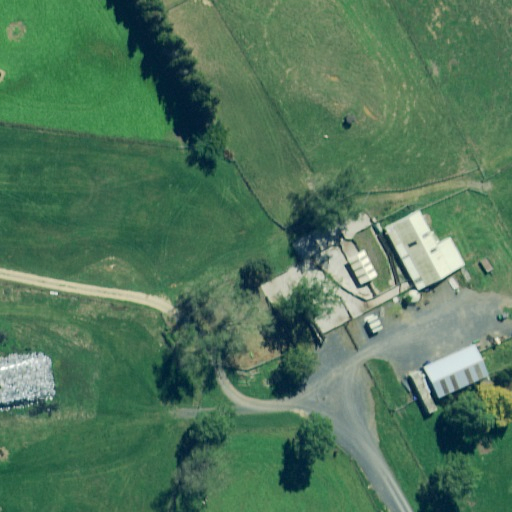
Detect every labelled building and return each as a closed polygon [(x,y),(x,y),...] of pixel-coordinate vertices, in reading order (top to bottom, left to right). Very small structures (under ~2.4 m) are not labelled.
[(433,247),(414,213),(382,230),(415,291),(461,266),(446,240),(433,247)] [(381,292),(390,287),(387,282),(397,276),(389,263),(387,264),(367,229),(353,237),(361,251),(344,261),(357,286),(372,277),(381,292)] [(376,333),(369,323),(358,330),(365,341),(376,333)] [(484,378),(470,346),(420,368),(434,401),(484,378)] [(415,372),(406,376),(426,417),(435,413),(415,372)]
